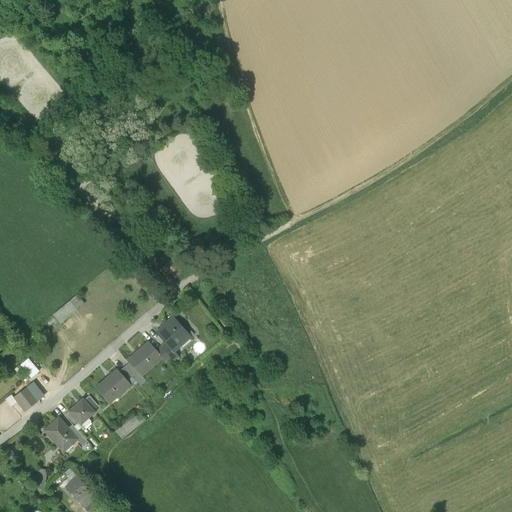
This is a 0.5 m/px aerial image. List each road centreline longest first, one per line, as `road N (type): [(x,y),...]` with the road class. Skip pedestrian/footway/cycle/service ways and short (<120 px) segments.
road 1 (track): [(511,72),(397,162),(290,220)]
road 2 (track): [(231,65),(171,95),(122,145),(122,168),(148,219),(149,252)]
road 3 (residential): [(179,286),(0,439)]
road 4 (track): [(217,0),(231,65),(290,220)]
